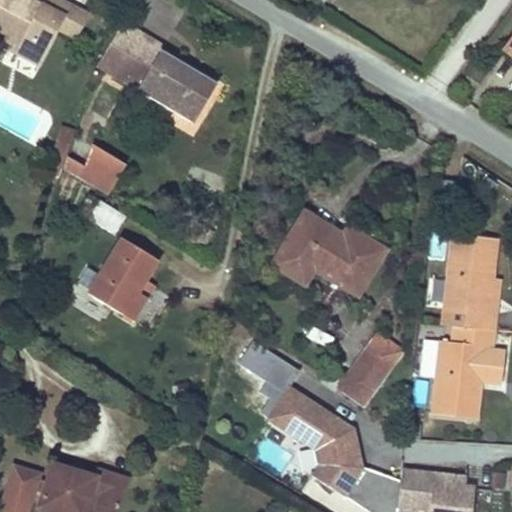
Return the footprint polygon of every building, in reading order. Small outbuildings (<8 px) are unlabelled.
[(35,15),(24,9),(29,1),(27,0),(0,0),(0,31),(6,35),(5,36),(20,44),(15,53),(38,66),(70,7),(57,0),(42,0),(39,6),(35,15)] [(35,15),(39,6),(29,1),(24,9),(35,15)] [(73,40),(86,15),(70,7),(57,32),(73,40)] [(173,48),(147,33),(121,77),(196,122),(219,83),(170,54),(173,48)] [(0,45),(15,53),(20,44),(5,36),(0,45)] [(62,136),(72,140),(74,130),(65,127),(62,136)] [(62,136),(57,154),(66,157),(72,140),(62,136)] [(83,167),(66,159),(60,172),(110,198),(126,167),(92,149),(83,167)] [(453,178),(434,176),(432,195),(451,197),(453,178)] [(343,238),(303,214),(281,251),(314,271),(358,299),(385,253),(348,228),(343,238)] [(440,341),(433,412),(477,417),(481,381),(475,380),(479,346),(491,348),(496,311),(482,309),(486,278),(491,279),(496,238),(452,232),(444,308),(456,309),(452,342),(440,341)] [(118,237),(84,293),(120,314),(141,280),(154,259),(118,237)] [(314,271),(281,251),(271,265),(304,287),(314,271)] [(486,278),(482,309),(496,311),(499,279),(491,279),(486,278)] [(141,280),(120,314),(130,320),(150,286),(141,280)] [(443,281),(432,281),(431,305),(442,305),(443,281)] [(138,325),(149,332),(159,315),(148,308),(138,325)] [(311,328),(306,339),(328,348),(333,338),(311,328)] [(363,407),(404,354),(378,334),(338,388),(363,407)] [(488,382),(491,348),(479,346),(475,380),(481,381),(488,382)] [(353,428),(287,385),(267,417),(316,448),(319,464),(313,475),(369,511),(395,511),(396,506),(399,479),(362,467),(353,428)] [(10,465),(0,500),(0,511),(30,511),(42,474),(10,465)] [(116,511),(126,483),(96,474),(94,481),(52,468),(38,511),(41,511),(116,511)] [(448,485),(449,476),(400,470),(399,479),(396,506),(431,511),(467,511),(471,487),(448,485)]
